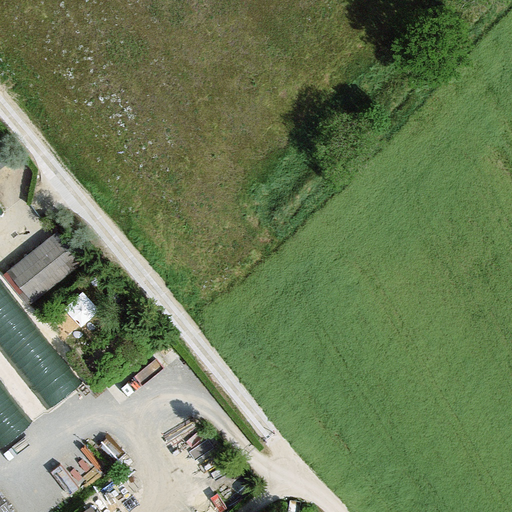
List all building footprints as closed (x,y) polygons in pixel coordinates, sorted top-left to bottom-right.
[(82,258),(58,230),(11,269),(35,298),(82,258)] [(0,270),(0,337),(34,383),(19,394),(0,368),(0,436),(5,443),(87,382),(66,354),(64,356),(0,270)] [(131,324),(110,339),(120,354),(150,333),(137,315),(129,321),(131,324)] [(12,511),(0,494),(0,511),(12,511)] [(103,511),(96,501),(81,511),(103,511)]
